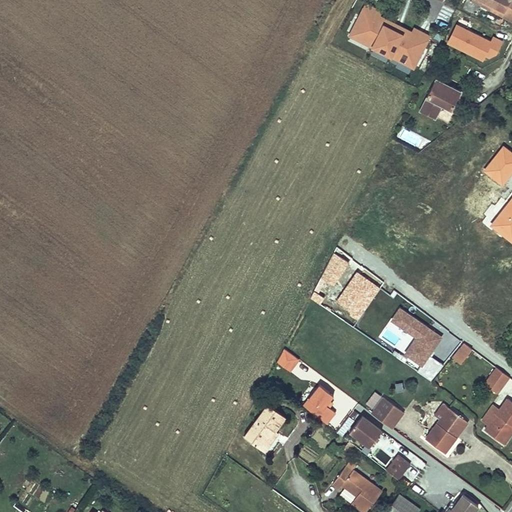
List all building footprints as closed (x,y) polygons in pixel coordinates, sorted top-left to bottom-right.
[(511,0),(472,0),(481,4),(483,0),(505,11),(503,15),(511,19),(511,0)] [(346,38),(414,70),(429,38),(380,14),(381,11),(363,3),(346,38)] [(494,58),(503,40),(492,36),(490,40),(455,24),(445,44),(483,62),(487,55),(494,58)] [(436,79),(419,113),(435,121),(442,108),(451,112),(455,104),(456,104),(461,92),(436,79)] [(465,94),(461,92),(456,104),(459,106),(465,94)] [(468,353),(460,348),(454,357),(462,363),(468,353)] [(299,360),(284,349),(277,363),(289,372),(299,360)] [(498,367),(485,385),(497,394),(510,377),(498,367)] [(307,400),(302,405),(322,421),(326,424),(334,413),(329,408),(325,405),(329,400),(332,396),(318,385),(307,400)] [(403,412),(383,397),(371,413),(391,428),(403,412)] [(486,430),(502,442),(511,429),(509,428),(511,425),(511,401),(508,399),(500,411),(488,426),(486,430)] [(446,453),(458,437),(454,434),(456,431),(457,432),(466,420),(445,404),(435,417),(441,421),(427,439),(446,453)] [(244,437),(258,447),(261,443),(267,448),(275,438),(272,436),(275,431),(285,418),(268,405),(244,437)] [(482,422),(488,426),(500,411),(493,406),(482,422)] [(422,438),(427,432),(420,426),(422,423),(421,421),(424,417),(420,414),(416,418),(411,415),(404,424),(411,429),(422,438)] [(382,430),(362,415),(349,431),(369,446),(382,430)] [(454,434),(458,437),(469,422),(466,420),(457,432),(456,431),(454,434)] [(511,429),(502,442),(504,444),(511,433),(511,425),(509,428),(511,429)] [(371,448),(384,464),(396,455),(392,451),(398,446),(388,434),(371,448)] [(261,443),(258,447),(264,452),(267,448),(261,443)] [(348,444),(344,450),(348,453),(352,447),(348,444)] [(398,454),(386,470),(397,479),(410,463),(398,454)] [(415,456),(405,474),(414,480),(425,462),(415,456)] [(349,462),(345,467),(352,471),(353,470),(354,470),(356,467),(349,462)] [(342,485),(353,493),(355,491),(359,494),(358,496),(352,503),(364,511),(367,511),(382,491),(354,470),(353,470),(352,471),(345,467),(332,484),(339,489),(342,485)] [(398,495),(386,511),(419,511),(420,511),(398,495)] [(450,509),(447,511),(473,511),(478,506),(463,495),(452,510),(450,509)]
